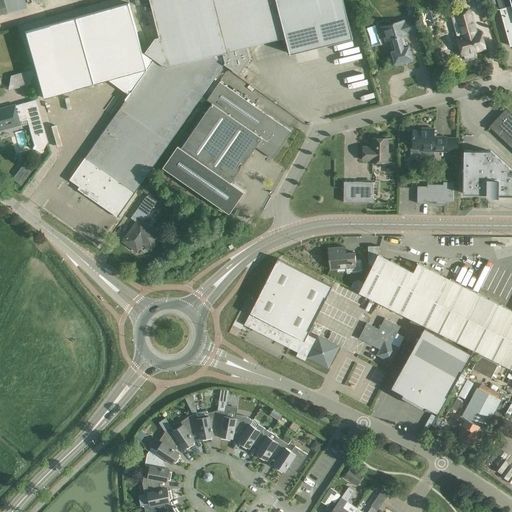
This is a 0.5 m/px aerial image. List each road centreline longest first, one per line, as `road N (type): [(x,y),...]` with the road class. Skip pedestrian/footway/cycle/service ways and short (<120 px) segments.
road 1 (residential): [(287,234),(280,199),(317,132),(511,82)]
road 2 (secondary): [(287,234),(336,224),(511,225)]
road 3 (residential): [(264,493),(232,463),(204,460),(190,491),(207,511)]
road 4 (secondary): [(68,455),(163,366)]
road 5 (secondary): [(142,351),(68,455)]
